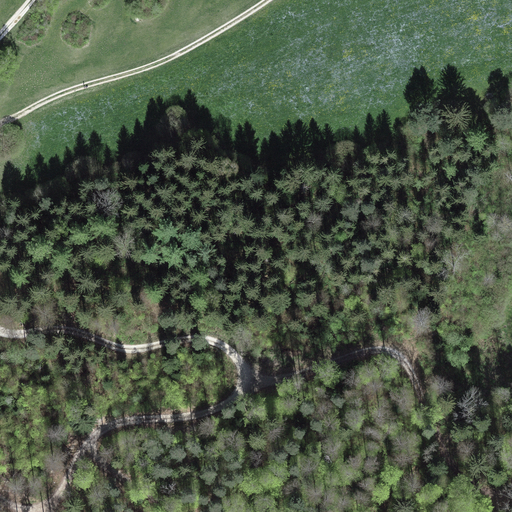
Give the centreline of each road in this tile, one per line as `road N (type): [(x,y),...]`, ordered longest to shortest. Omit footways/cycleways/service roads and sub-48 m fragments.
road 1 (track): [(241,384),(370,346),(391,348),(409,365),(458,474),(486,495),(511,495)]
road 2 (track): [(270,0),(188,52),(46,99),(0,125)]
road 3 (track): [(0,333),(58,329),(128,351),(185,337),(215,341),(240,363),(241,384)]
road 4 (track): [(241,384),(213,409),(105,424),(57,494),(35,511)]
